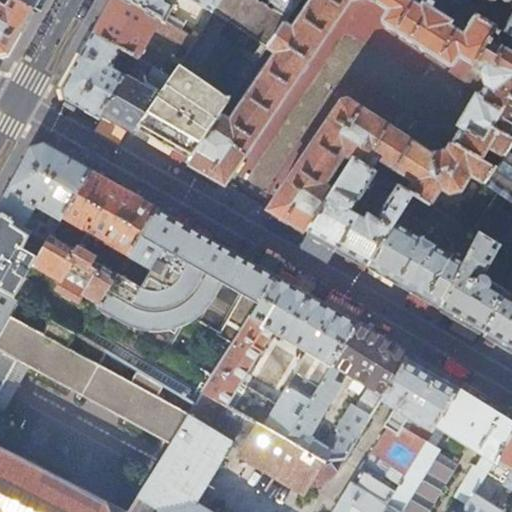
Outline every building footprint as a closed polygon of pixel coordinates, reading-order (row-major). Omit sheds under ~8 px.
[(15,0),(3,0),(8,3),(5,7),(0,4),(0,57),(8,55),(30,15),(33,10),(15,0)] [(37,0),(15,0),(33,10),(37,0)] [(111,0),(102,16),(93,32),(138,58),(154,28),(191,50),(197,40),(125,0),(111,0)] [(125,0),(197,40),(213,12),(219,0),(125,0)] [(511,143),(511,53),(490,41),(492,38),(490,36),(496,26),(479,16),(471,12),(459,30),(444,21),(445,20),(419,3),(419,4),(412,0),(311,0),(292,29),(284,24),(269,47),(277,52),(230,121),(225,118),(229,111),(226,108),(193,155),(188,163),(222,183),(228,180),(349,0),(371,0),(387,10),(381,19),(383,25),(446,65),(450,64),(455,55),(481,71),(480,73),(483,84),(485,85),(446,154),(446,152),(433,155),(432,157),(346,101),(343,102),(272,206),(272,211),(306,231),(333,189),(325,184),(344,152),(353,157),(367,166),(372,157),(414,183),(409,191),(413,194),(427,203),(431,205),(440,189),(448,195),(457,193),(468,177),(482,186),(487,180),(495,168),(481,158),(489,146),(503,156),(511,143)] [(266,4),(259,0),(219,0),(213,12),(268,48),(269,47),(284,24),(289,17),(266,4)] [(300,0),(268,0),(266,4),(289,17),(300,0)] [(471,0),(469,2),(464,8),(471,12),(479,16),(485,12),(471,0)] [(511,0),(488,0),(490,1),(491,2),(492,3),(494,3),(496,2),(498,0),(505,0),(509,3),(511,2),(511,20),(506,32),(511,36),(511,0)] [(138,58),(93,32),(63,88),(66,100),(82,109),(100,118),(102,114),(123,75),(111,68),(115,61),(121,65),(127,61),(134,64),(138,58)] [(138,58),(134,64),(132,68),(129,74),(127,77),(123,75),(102,114),(130,130),(134,132),(139,125),(171,78),(138,58)] [(123,70),(129,74),(132,68),(126,65),(123,70)] [(180,65),(171,78),(139,125),(146,129),(193,155),(226,108),(232,99),(180,65)] [(237,92),(242,95),(248,86),(261,69),(256,65),(237,92)] [(5,193),(0,203),(0,212),(47,242),(51,236),(58,225),(91,170),(44,143),(31,147),(20,166),(5,193)] [(495,168),(487,180),(499,188),(472,228),(478,232),(477,234),(478,234),(481,234),(499,245),(508,251),(511,245),(511,143),(503,156),(495,168)] [(367,166),(353,157),(333,189),(306,231),(343,252),(367,266),(403,209),(413,194),(409,191),(367,166)] [(124,190),(91,170),(58,225),(63,228),(61,232),(73,239),(74,237),(82,242),(79,247),(93,255),(96,249),(107,256),(106,258),(116,265),(119,261),(124,264),(157,209),(124,190)] [(413,194),(403,209),(418,218),(427,203),(413,194)] [(427,203),(418,218),(431,226),(440,211),(431,205),(427,203)] [(167,215),(157,209),(124,264),(116,275),(98,304),(79,335),(196,404),(203,392),(218,370),(201,359),(209,344),(228,354),(276,276),(275,276),(273,278),(245,261),(240,258),(167,215)] [(418,218),(403,209),(367,266),(405,287),(440,308),(472,247),(461,240),(452,255),(445,251),(423,239),(431,226),(418,218)] [(36,261),(47,242),(0,212),(0,288),(14,297),(26,277),(27,274),(20,270),(18,274),(10,270),(20,252),(36,261)] [(451,242),(445,251),(452,255),(461,240),(472,247),(478,234),(477,234),(457,221),(446,239),(451,242)] [(481,234),(478,234),(472,247),(440,308),(445,310),(482,332),(494,310),(493,309),(504,291),(504,290),(490,282),(489,279),(486,277),(485,276),(481,276),(480,276),(476,273),(477,272),(486,270),(499,245),(481,234)] [(74,250),(51,236),(47,242),(36,261),(33,265),(60,282),(55,289),(78,303),(83,295),(98,304),(116,275),(93,261),(96,257),(93,255),(79,247),(77,245),(74,250)] [(228,354),(218,370),(203,392),(243,415),(258,424),(286,440),(331,366),(357,323),(317,300),(276,276),(228,354)] [(33,282),(26,277),(14,297),(22,301),(33,282)] [(0,386),(15,358),(168,449),(196,404),(79,335),(22,301),(14,297),(0,288),(0,386)] [(511,295),(504,291),(493,309),(494,310),(482,332),(502,343),(511,348),(511,295)] [(376,334),(357,323),(331,366),(340,371),(355,379),(350,387),(359,392),(363,384),(369,387),(383,396),(407,357),(410,353),(376,334)] [(385,426),(389,429),(367,466),(364,464),(352,483),(387,504),(434,428),(460,386),(415,362),(407,357),(383,396),(380,400),(395,409),(385,426)] [(335,380),(340,371),(331,366),(286,440),(324,461),(328,461),(334,450),(309,436),(341,384),(335,380)] [(463,381),(460,386),(434,428),(444,433),(477,454),(489,434),(506,444),(511,434),(511,411),(501,405),(463,381)] [(380,400),(383,396),(369,387),(356,408),(350,409),(337,430),(339,432),(332,445),(336,447),(334,450),(328,461),(331,460),(344,458),(380,400)] [(196,404),(168,449),(129,511),(128,511),(211,511),(196,502),(233,441),(211,428),(220,413),(237,424),(243,415),(203,392),(196,404)] [(324,461),(286,440),(258,424),(245,447),(310,487),(312,484),(319,487),(335,469),(331,460),(328,461),(324,461)] [(434,451),(444,433),(434,428),(387,504),(400,511),(399,511),(430,511),(458,467),(434,451)] [(484,478),(506,444),(489,434),(477,454),(484,458),(478,469),(475,467),(456,498),(467,505),(484,478)] [(511,434),(506,444),(484,478),(499,487),(503,490),(505,487),(511,491),(511,434)] [(128,511),(129,511),(0,444),(0,511),(128,511)] [(501,511),(488,504),(499,487),(484,478),(467,505),(465,509),(465,511),(464,511),(501,511)] [(399,511),(400,511),(387,504),(352,483),(334,511),(399,511)]
